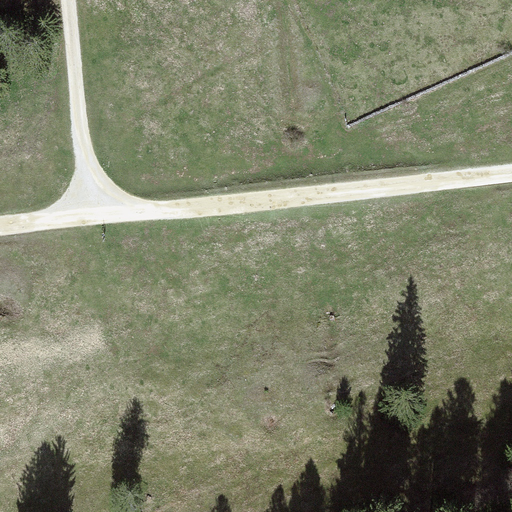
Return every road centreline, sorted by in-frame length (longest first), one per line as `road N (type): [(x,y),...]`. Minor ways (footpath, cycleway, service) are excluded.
road 1 (track): [(511,174),(91,213)]
road 2 (track): [(91,213),(71,0)]
